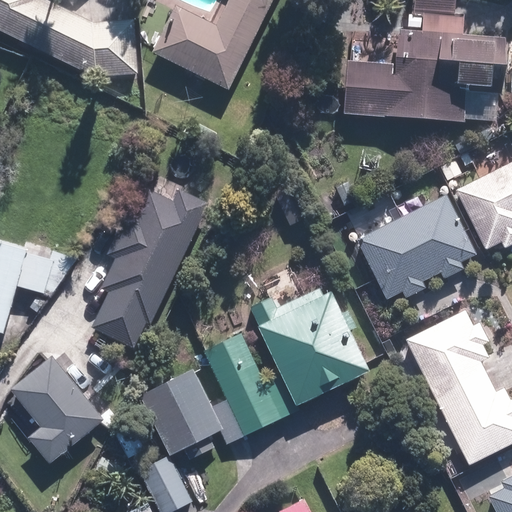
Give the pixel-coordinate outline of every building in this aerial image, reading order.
[(0,0),(0,30),(99,77),(140,74),(135,20),(94,23),(46,0),(0,0)] [(273,0),(229,0),(218,23),(176,3),(152,52),(229,90),(273,0)] [(456,0),(415,0),(414,15),(410,15),(409,28),(399,27),(396,64),(349,60),(344,113),(464,123),(467,92),(503,95),(508,37),(463,34),(465,14),(456,13),(456,0)] [(511,163),(457,191),(487,250),(501,242),(504,248),(511,244),(511,163)] [(211,203),(181,189),(176,200),(152,188),(139,214),(128,209),(108,252),(117,256),(102,287),(109,291),(92,327),(135,347),(147,322),(153,325),(211,203)] [(448,195),(357,239),(387,300),(404,292),(407,297),(427,287),(424,281),(443,272),(446,278),(465,268),(462,262),(477,255),(448,195)] [(29,250),(0,241),(0,333),(5,334),(29,250)] [(332,292),(325,295),(321,287),(276,308),(271,296),(252,305),(261,325),(259,326),(296,405),(371,371),(352,330),(357,328),(349,310),(342,313),(332,292)] [(467,310),(407,340),(470,465),(511,444),(511,400),(511,401),(505,387),(496,392),(482,363),(491,359),(484,346),(491,343),(480,323),(475,326),(467,310)] [(298,411),(280,375),(265,382),(243,334),(205,352),(245,436),(298,411)] [(54,354),(12,387),(43,426),(30,437),(51,464),(106,420),(54,354)] [(224,428),(195,369),(142,395),(171,455),(185,449),(190,460),(217,447),(211,435),(224,428)] [(168,511),(191,501),(169,457),(141,471),(161,511),(168,511)] [(488,495),(496,511),(511,511),(511,476),(502,481),(505,487),(488,495)] [(313,511),(306,496),(280,510),(280,511),(313,511)]
